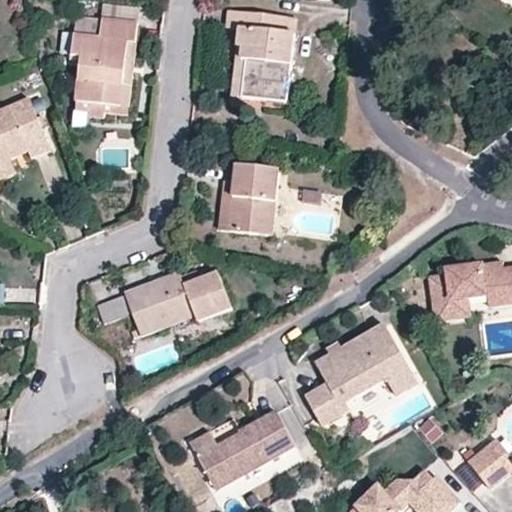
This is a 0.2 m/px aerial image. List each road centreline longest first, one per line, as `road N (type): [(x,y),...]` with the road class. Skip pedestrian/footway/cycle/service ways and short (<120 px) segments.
road 1 (residential): [(187,0),(157,227),(81,261),(67,276),(59,341),(64,399)]
road 2 (residential): [(145,411),(361,294),(454,221),(491,205)]
road 3 (residential): [(465,187),(375,120),(364,92),(369,0)]
road 4 (residential): [(0,497),(124,423)]
